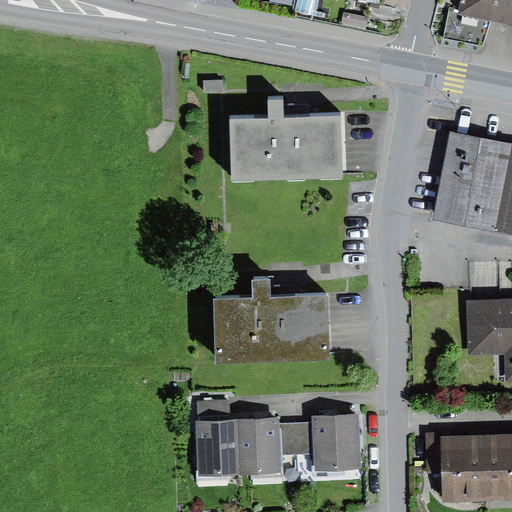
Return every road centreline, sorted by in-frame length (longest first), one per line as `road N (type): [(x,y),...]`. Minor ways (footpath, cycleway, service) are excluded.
road 1 (residential): [(396,511),(389,232),(409,74)]
road 2 (secondary): [(409,74),(34,0)]
